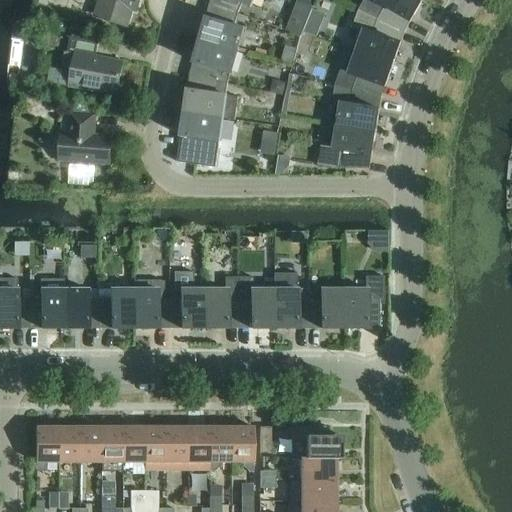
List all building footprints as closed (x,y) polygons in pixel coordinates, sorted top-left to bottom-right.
[(101,0),(97,13),(99,18),(122,25),(127,23),(131,9),(136,11),(139,0),(101,0)] [(211,0),(209,5),(238,15),(242,4),(251,7),(254,0),(211,0)] [(373,0),(364,0),(358,11),(405,33),(422,2),(417,0),(377,0),(377,2),(373,0)] [(209,5),(199,41),(237,51),(243,29),(234,27),(238,15),(209,5)] [(315,5),(307,29),(324,35),(332,11),(315,5)] [(363,32),(356,53),(393,66),(405,33),(358,11),(352,28),(363,32)] [(68,87),(116,96),(123,63),(95,58),(98,44),(70,38),(67,54),(75,55),(68,87)] [(199,41),(189,77),(227,85),(231,74),(237,51),(199,41)] [(341,69),(334,87),(381,99),(393,66),(356,53),(349,71),(341,69)] [(189,77),(184,114),(223,120),(235,121),(238,98),(226,96),(227,85),(189,77)] [(282,97),(286,84),(273,81),(269,93),(282,97)] [(340,105),(336,127),(375,133),(381,99),(334,87),(332,104),(340,105)] [(94,137),(95,115),(69,114),(68,135),(61,134),(61,140),(58,142),(55,144),(55,148),(55,151),(57,154),(60,156),(59,162),(75,163),(76,166),(79,168),(82,169),(85,169),(88,167),(90,164),(109,165),(111,138),(94,137)] [(223,120),(184,114),(177,163),(215,169),(219,143),(220,143),(223,120)] [(375,133),(336,127),(333,149),(321,147),(317,166),(339,170),(369,170),(375,133)] [(288,177),(291,164),(278,162),(276,175),(288,177)] [(180,300),(168,300),(168,330),(203,330),(203,290),(192,290),(192,273),(173,273),(173,292),(180,292),(180,300)] [(273,275),(273,290),(273,330),(308,330),(308,300),(296,300),(296,275),(273,275)] [(224,290),(203,290),(203,330),(238,330),(238,300),(238,278),(224,278),(224,290)] [(252,278),(238,278),(238,300),(238,330),(273,330),(273,290),(252,290),(252,278)] [(364,290),(343,290),(343,330),(378,330),(378,301),(383,301),(383,278),(364,278),(364,290)] [(28,300),(16,300),(16,291),(16,280),(0,279),(0,329),(28,330),(28,300)] [(63,330),(63,291),(63,280),(40,280),(40,292),(28,292),(28,300),(28,330),(63,330)] [(133,282),(133,290),(133,330),(168,330),(168,300),(164,300),(164,282),(133,282)] [(110,300),(98,300),(98,330),(133,330),(133,290),(110,290),(110,300)] [(320,300),(308,300),(308,330),(343,330),(343,290),(320,290),(320,300)] [(86,291),(63,291),(63,330),(98,330),(98,300),(86,300),(86,291)] [(46,464),(57,464),(57,428),(35,428),(35,464),(36,464),(36,473),(46,473),(46,464)] [(57,464),(79,464),(79,428),(57,428),(57,464)] [(79,464),(100,464),(100,428),(79,428),(79,464)] [(100,464),(122,464),(122,428),(100,428),(100,464)] [(122,464),(144,464),(144,428),(122,428),(122,464)] [(144,472),(165,472),(165,428),(144,428),(144,464),(144,472)] [(165,472),(187,471),(187,428),(165,428),(165,472)] [(187,471),(209,472),(208,428),(187,428),(187,471)] [(218,464),(230,464),(230,428),(208,428),(209,472),(215,472),(218,467),(218,464)] [(230,428),(230,464),(242,464),(242,468),(248,474),(252,474),(252,428),(230,428)] [(259,454),(271,454),(271,428),(259,428),(259,454)] [(291,459),(300,459),(305,459),(335,459),(335,460),(340,460),(340,437),(328,437),(328,428),(291,428),(291,459)] [(300,459),(300,481),(335,481),(335,460),(335,459),(305,459),(300,459)] [(259,472),(259,481),(275,481),(275,472),(259,472)] [(275,481),(259,481),(259,489),(275,489),(275,481)] [(300,481),(300,503),(335,503),(335,481),(300,481)] [(121,511),(122,510),(114,510),(114,496),(101,496),(100,511),(121,511)] [(209,510),(208,510),(208,511),(220,511),(221,498),(209,498),(209,510)] [(240,498),(240,511),(252,511),(252,498),(240,498)] [(300,503),(299,511),(335,511),(335,503),(300,503)]
